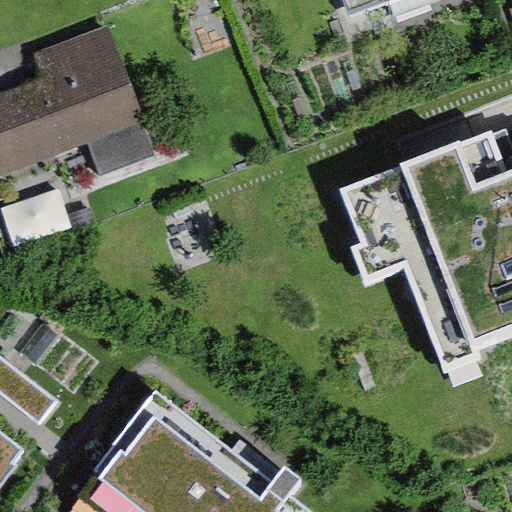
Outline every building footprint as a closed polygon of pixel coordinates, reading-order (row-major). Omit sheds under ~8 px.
[(393,15),(433,0),(343,0),(350,15),(387,0),(393,15)] [(0,104),(0,175),(144,129),(111,30),(29,57),(40,92),(0,104)] [(330,250),(343,283),(393,264),(429,361),(466,348),(461,334),(511,315),(511,160),(502,165),(488,127),(320,188),(341,246),(330,250)] [(120,511),(291,511),(149,398),(82,481),(120,511)] [(0,444),(0,489),(22,461),(0,444)]
